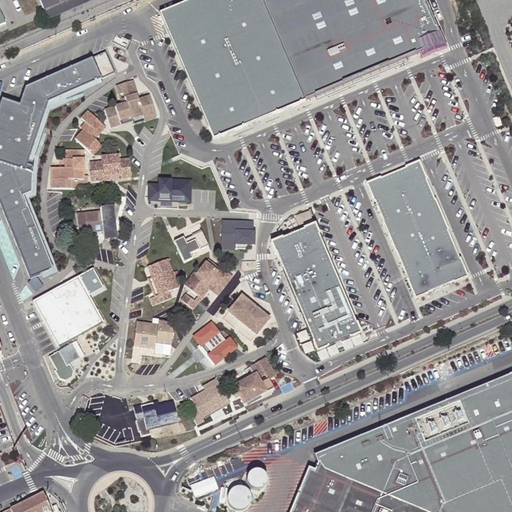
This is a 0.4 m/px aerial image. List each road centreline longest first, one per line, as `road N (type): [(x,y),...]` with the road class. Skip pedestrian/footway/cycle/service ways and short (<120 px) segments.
road 1 (unclassified): [(511,306),(140,465)]
road 2 (unclassified): [(163,498),(186,460),(511,315)]
road 3 (residential): [(137,69),(65,121),(42,195),(48,232),(63,252),(131,270)]
road 4 (residential): [(139,209),(162,112),(137,69)]
road 5 (residential): [(150,385),(227,367),(287,333)]
road 6 (unclassified): [(0,278),(51,406)]
road 7 (residential): [(150,385),(236,279)]
road 8 (unclassified): [(121,0),(0,52)]
